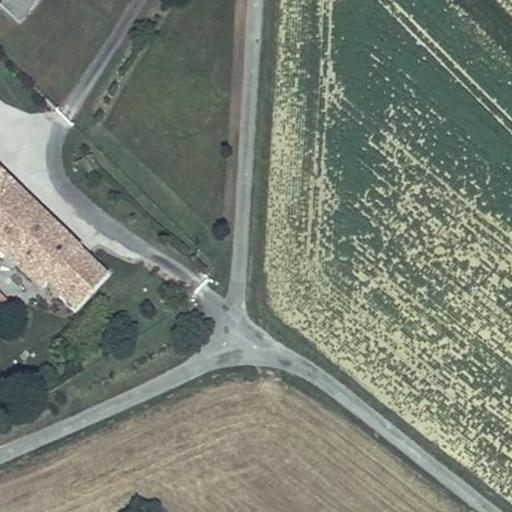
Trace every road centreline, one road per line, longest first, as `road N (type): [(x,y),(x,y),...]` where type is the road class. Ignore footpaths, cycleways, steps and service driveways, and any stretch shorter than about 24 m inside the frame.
road 1 (unknown): [(154,0),(65,136),(79,187),(117,229),(164,257),(237,282)]
road 2 (unclassified): [(248,340),(237,282),(254,0)]
road 3 (unclassified): [(490,511),(320,377),(248,340)]
road 4 (unclassified): [(0,455),(248,340)]
